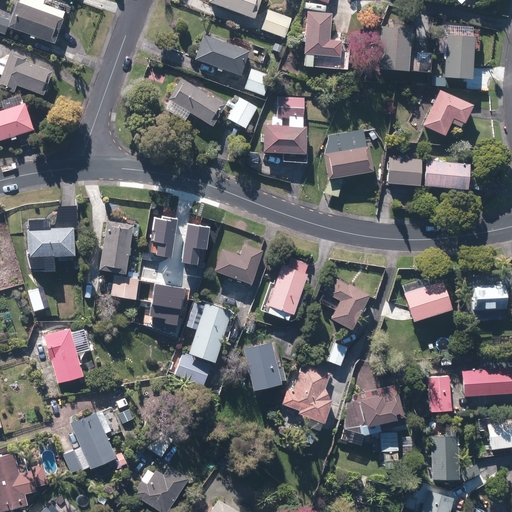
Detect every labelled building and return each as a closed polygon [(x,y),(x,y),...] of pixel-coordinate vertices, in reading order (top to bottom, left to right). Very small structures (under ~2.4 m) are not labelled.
[(15,4),(6,29),(51,47),(61,21),(60,21),(63,14),(41,5),(42,1),(38,0),(18,0),(17,5),(15,4)] [(207,0),(205,5),(251,22),(258,0),(207,0)] [(293,19),(266,9),(258,30),(285,40),(293,19)] [(305,15),(301,57),(336,60),(337,44),(326,43),(329,17),(305,15)] [(407,31),(379,28),(375,71),(403,74),(407,31)] [(201,37),(192,62),(237,79),(246,53),(201,37)] [(470,40),(445,37),(441,79),(466,82),(470,40)] [(273,43),(270,52),(283,55),(285,46),(273,43)] [(24,60),(9,54),(0,76),(0,89),(12,94),(14,87),(40,97),(49,74),(23,64),(24,60)] [(249,71),(242,90),(262,97),(269,78),(249,71)] [(223,107),(178,81),(165,102),(209,129),(223,107)] [(467,109),(437,93),(421,127),(439,137),(449,121),(458,126),(467,109)] [(243,130),(256,108),(238,98),(225,120),(243,130)] [(302,100),(277,99),(276,119),(287,120),(287,128),(262,127),(260,153),(301,156),(303,129),(300,129),(302,100)] [(0,112),(0,141),(30,133),(22,106),(0,112)] [(344,134),(330,136),(332,147),(345,145),(344,134)] [(320,156),(324,181),(369,174),(365,149),(320,156)] [(387,159),(384,185),(415,188),(417,161),(387,159)] [(424,163),(421,187),(461,192),(464,168),(424,163)] [(130,226),(104,222),(95,272),(121,276),(130,226)] [(69,230),(25,232),(26,260),(70,258),(69,230)] [(148,246),(144,271),(186,278),(192,241),(177,239),(175,250),(148,246)] [(219,252),(211,273),(247,287),(260,252),(242,246),(237,259),(219,252)] [(285,269),(279,267),(264,307),(266,308),(264,314),(284,322),(286,316),(289,316),(304,276),(302,275),(305,266),(289,260),(285,269)] [(136,281),(113,277),(110,297),(133,301),(136,281)] [(345,288),(334,281),(325,296),(337,303),(327,321),(346,332),(366,297),(346,286),(345,288)] [(400,294),(408,322),(446,311),(437,283),(400,294)] [(470,287),(471,311),(501,309),(500,285),(470,287)] [(173,377),(200,387),(209,365),(210,365),(230,313),(204,303),(184,354),(182,353),(173,377)] [(144,324),(147,308),(137,306),(134,322),(144,324)] [(61,324),(32,332),(46,380),(75,372),(61,324)] [(338,365),(344,348),(324,341),(318,358),(338,365)] [(269,345),(240,351),(248,392),(277,387),(269,345)] [(284,389),(278,405),(296,411),(295,414),(320,423),(328,401),(327,400),(322,389),(328,374),(301,364),(290,392),(284,389)] [(458,373),(460,396),(506,393),(505,369),(458,373)] [(448,410),(445,377),(425,379),(428,412),(448,410)] [(124,389),(109,393),(114,409),(129,405),(124,389)] [(358,425),(358,427),(388,421),(387,420),(399,417),(393,391),(351,402),(356,426),(358,425)] [(86,406),(58,417),(79,466),(107,454),(86,406)] [(511,421),(483,425),(486,450),(511,446),(511,421)] [(146,425),(134,443),(156,457),(168,439),(146,425)] [(377,433),(378,436),(372,436),(373,450),(378,450),(379,451),(396,450),(395,432),(377,433)] [(455,438),(428,437),(426,479),(453,480),(455,438)] [(1,445),(0,445),(0,501),(17,497),(14,482),(35,478),(31,458),(5,463),(1,445)] [(80,469),(70,450),(61,455),(70,474),(80,469)] [(126,474),(117,491),(156,510),(175,472),(156,463),(153,468),(143,463),(135,479),(126,474)] [(455,471),(459,482),(479,474),(475,463),(455,471)] [(444,511),(449,499),(424,490),(416,511),(444,511)] [(35,491),(14,511),(56,511),(57,511),(35,491)] [(232,511),(204,495),(195,511),(196,511),(232,511)]
